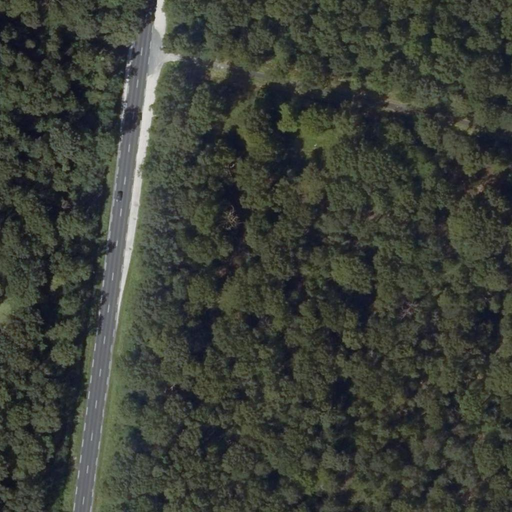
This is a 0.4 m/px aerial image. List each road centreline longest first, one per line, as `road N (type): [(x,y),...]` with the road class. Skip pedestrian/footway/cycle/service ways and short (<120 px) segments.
road 1 (primary): [(147,0),(81,511)]
road 2 (track): [(141,42),(511,128)]
